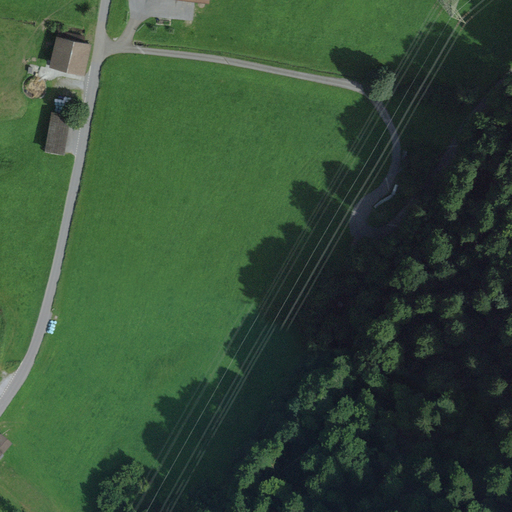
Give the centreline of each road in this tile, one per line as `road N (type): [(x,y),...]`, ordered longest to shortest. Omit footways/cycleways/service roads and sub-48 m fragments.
road 1 (tertiary): [(104,0),(47,301),(0,406)]
road 2 (track): [(391,227),(448,159),(465,123),(511,74)]
